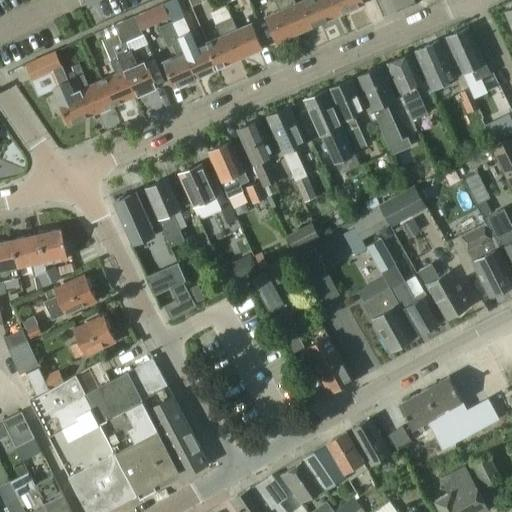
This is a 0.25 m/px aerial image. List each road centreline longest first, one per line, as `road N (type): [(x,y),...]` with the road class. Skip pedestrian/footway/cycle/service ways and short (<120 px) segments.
road 1 (residential): [(70,188),(152,138),(474,3)]
road 2 (residential): [(224,477),(70,188)]
road 3 (residential): [(224,477),(511,322)]
road 4 (residential): [(70,188),(0,90)]
